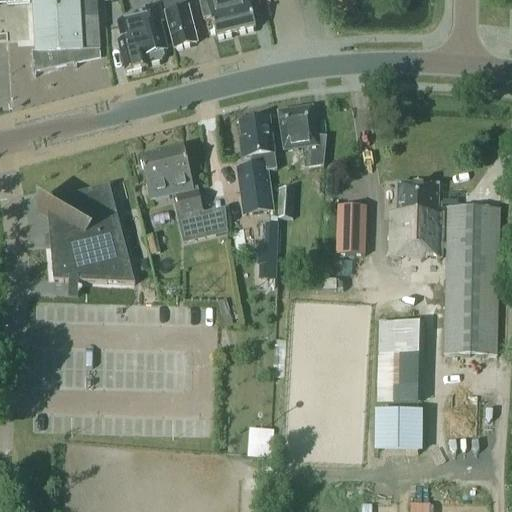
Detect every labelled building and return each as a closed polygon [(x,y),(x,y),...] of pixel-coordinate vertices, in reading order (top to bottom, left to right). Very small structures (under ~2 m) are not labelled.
[(100,59),(96,0),(0,0),(0,6),(29,4),(28,0),(33,0),(37,54),(32,54),(33,79),(36,79),(77,69),(75,63),(89,60),(100,59)] [(161,0),(165,15),(174,51),(197,45),(185,0),(161,0)] [(198,0),(204,21),(211,19),(216,40),(255,30),(250,8),(247,0),(198,0)] [(151,67),(161,64),(163,59),(162,54),(167,53),(160,25),(163,24),(159,5),(146,8),(149,19),(118,27),(122,43),(118,44),(126,75),(148,70),(146,63),(151,67)] [(312,110),(278,115),(281,136),(282,143),(291,142),(292,152),(302,151),(304,171),(320,169),(326,139),(316,137),(315,131),(312,110)] [(242,160),(251,158),(253,169),(237,171),(243,218),(273,213),(267,173),(276,172),(269,120),(239,125),(242,141),(239,141),(242,160)] [(183,151),(140,161),(147,188),(150,202),(176,196),(181,217),(201,212),(198,199),(194,200),(189,178),(183,151)] [(444,358),(496,359),(500,211),(447,210),(447,245),(443,245),(444,210),(438,209),(439,188),(398,186),(397,213),(391,213),(390,259),(442,260),(442,251),(446,251),(444,358)] [(48,215),(47,217),(53,283),(135,286),(109,188),(57,201),(56,203),(48,198),(40,211),(48,215)] [(278,222),(294,222),(294,192),(278,192),(278,222)] [(338,209),(336,258),(364,259),(366,210),(338,209)] [(261,265),(275,266),(276,251),(264,251),(262,251),(261,265)] [(380,405),(423,405),(424,323),(381,323),(380,405)] [(378,414),(377,454),(418,455),(419,415),(378,414)]
